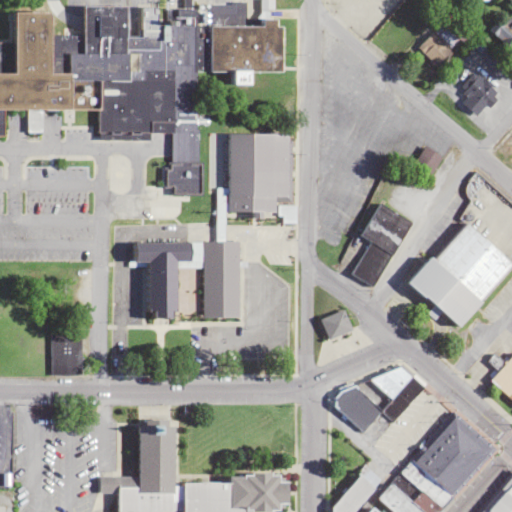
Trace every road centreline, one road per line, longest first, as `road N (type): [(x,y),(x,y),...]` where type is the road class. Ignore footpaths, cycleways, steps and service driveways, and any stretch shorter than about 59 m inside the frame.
road 1 (residential): [(310,388),(310,0)]
road 2 (residential): [(98,390),(97,149),(0,147)]
road 3 (secondary): [(310,388),(0,389)]
road 4 (residential): [(511,447),(305,262)]
road 5 (residential): [(511,184),(310,5)]
road 6 (residential): [(511,100),(471,149),(366,314)]
road 7 (secondary): [(310,511),(310,388)]
